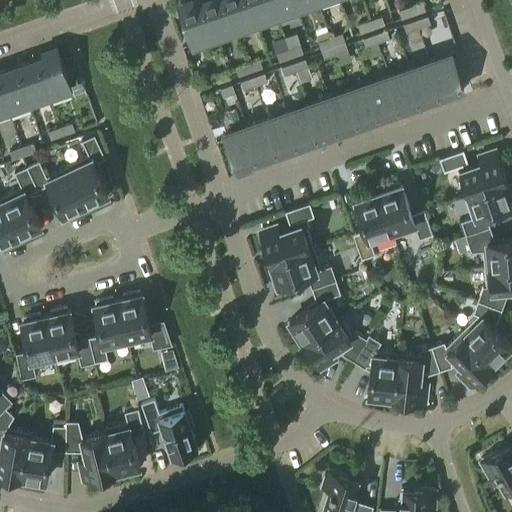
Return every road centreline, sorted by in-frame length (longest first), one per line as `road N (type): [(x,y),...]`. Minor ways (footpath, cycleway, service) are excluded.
road 1 (residential): [(0,498),(71,506),(121,499),(293,442),(321,403)]
road 2 (residential): [(219,198),(508,98)]
road 3 (residential): [(131,235),(123,213),(17,261),(10,281),(27,293),(141,266)]
road 4 (residential): [(219,198),(266,338),(321,403)]
road 5 (residential): [(152,0),(219,198)]
road 6 (residential): [(129,0),(0,45)]
